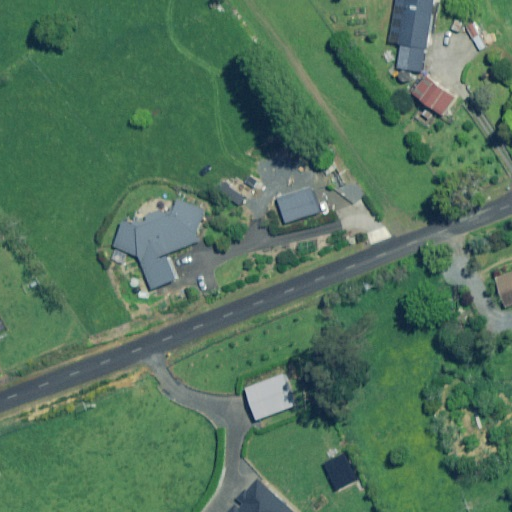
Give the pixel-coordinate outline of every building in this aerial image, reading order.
[(424,72),(436,0),(405,0),(405,7),(397,6),(391,43),(401,44),(397,68),(424,72)] [(456,99),(429,78),(416,95),(443,115),(456,99)] [(317,186),(281,197),(289,222),(325,211),(317,186)] [(119,246),(145,259),(155,290),(184,280),(175,254),(205,241),(201,234),(211,212),(188,200),(178,215),(172,218),(167,212),(150,217),(151,227),(143,229),(130,223),(119,246)] [(511,274),(500,279),(510,307),(511,306),(511,274)] [(295,387),(290,373),(250,389),(262,421),(297,407),(290,388),(295,387)] [(296,511),(258,478),(239,500),(231,509),(228,511),(296,511)]
